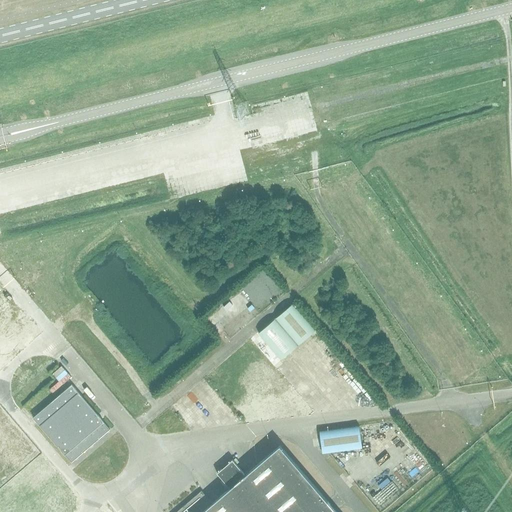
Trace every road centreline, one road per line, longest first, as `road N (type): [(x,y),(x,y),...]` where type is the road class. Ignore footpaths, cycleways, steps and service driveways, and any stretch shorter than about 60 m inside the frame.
road 1 (unclassified): [(0,136),(511,7)]
road 2 (track): [(306,117),(321,200),(511,480)]
road 3 (track): [(511,56),(313,108)]
road 4 (unclassified): [(138,0),(0,34)]
